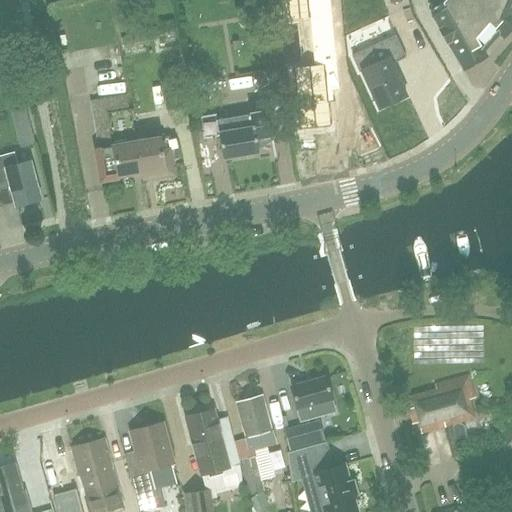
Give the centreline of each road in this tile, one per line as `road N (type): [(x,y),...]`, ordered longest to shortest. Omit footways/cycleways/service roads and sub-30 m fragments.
road 1 (residential): [(0,427),(353,323)]
road 2 (tertiary): [(0,265),(317,201)]
road 3 (tertiary): [(317,201),(429,166),(511,78)]
road 4 (residential): [(406,511),(353,323)]
road 5 (residential): [(353,323),(461,311),(511,319)]
road 6 (residential): [(353,323),(317,201)]
